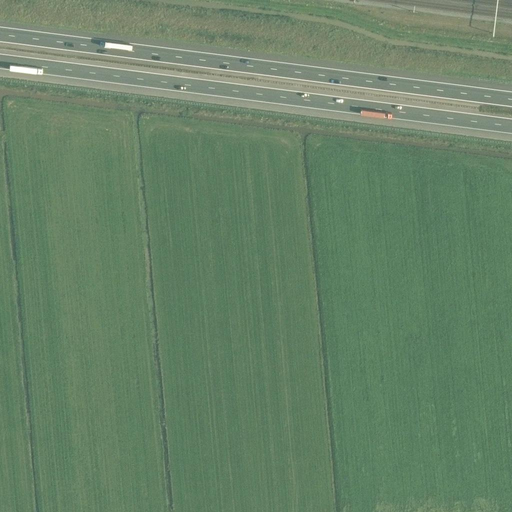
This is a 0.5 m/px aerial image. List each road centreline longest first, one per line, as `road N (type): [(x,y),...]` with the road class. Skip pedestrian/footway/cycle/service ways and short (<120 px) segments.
road 1 (motorway): [(511,99),(0,34)]
road 2 (motorway): [(0,61),(511,126)]
